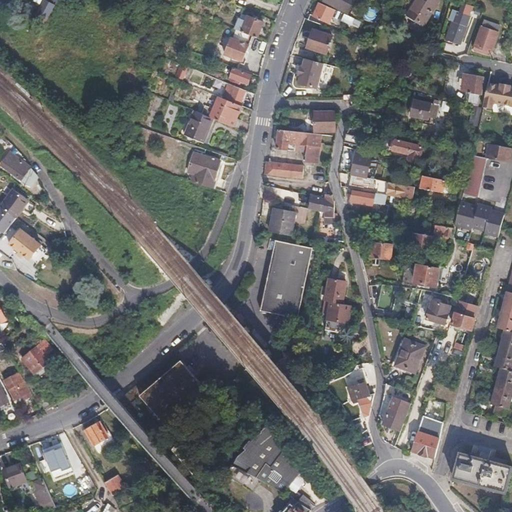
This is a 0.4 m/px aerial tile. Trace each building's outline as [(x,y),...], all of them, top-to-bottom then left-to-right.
[(47,0),(45,0),(37,15),(48,21),(57,5),(47,0)] [(348,12),(354,0),(324,0),(348,12)] [(421,25),(437,2),(434,0),(414,0),(405,15),(421,25)] [(355,19),(320,2),(314,15),(310,13),(309,18),(323,24),(324,20),(330,22),(333,16),(352,25),(355,19)] [(453,21),(459,7),(453,5),(448,19),(453,21)] [(459,51),(473,15),(460,10),(447,46),(459,51)] [(258,39),(263,22),(248,16),(242,32),(253,37),(258,39)] [(492,52),(502,27),(485,21),(475,46),(492,52)] [(327,53),(333,36),(313,29),(308,47),(327,53)] [(243,60),(253,37),(242,32),(239,31),(235,39),(232,38),(226,53),(243,60)] [(319,89),(325,64),(306,58),(304,68),(300,67),(299,75),(301,75),(299,84),(319,89)] [(183,79),(188,67),(181,64),(176,76),(183,79)] [(248,84),(251,75),(234,68),(231,77),(248,84)] [(483,95),(483,77),(465,77),(465,95),(462,102),(479,107),(483,95)] [(243,100),(246,90),(229,83),(223,98),(241,106),(252,110),(253,104),(243,100)] [(489,83),(485,101),(483,107),(493,109),(495,103),(511,107),(511,106),(511,87),(511,88),(511,86),(501,84),(501,85),(489,83)] [(236,119),(241,106),(223,98),(217,96),(212,109),(204,106),(201,113),(214,119),(238,129),(241,121),(236,119)] [(426,120),(430,104),(414,100),(411,116),(426,120)] [(205,142),(214,119),(201,113),(196,111),(187,135),(205,142)] [(336,132),(335,112),(316,113),(316,132),(336,132)] [(319,147),(320,135),(280,131),(278,150),(302,152),(302,145),(319,147)] [(362,147),(364,139),(346,135),(345,143),(362,147)] [(418,163),(422,147),(396,140),(393,150),(410,154),(409,160),(418,163)] [(508,163),(511,148),(491,145),(489,159),(508,163)] [(365,175),(370,154),(359,151),(353,175),(362,177),(363,174),(365,175)] [(23,166),(7,155),(1,164),(16,175),(23,166)] [(481,185),(487,159),(472,155),(467,182),(481,185)] [(204,156),(202,160),(193,157),(188,171),(194,173),(192,179),(214,188),(216,181),(215,180),(220,161),(204,156)] [(303,178),(304,166),(267,162),(265,174),(303,178)] [(440,193),(443,181),(421,176),(418,188),(440,193)] [(478,198),(481,185),(467,182),(463,194),(478,198)] [(413,200),(415,187),(398,184),(396,197),(413,200)] [(15,217),(29,200),(13,189),(1,206),(15,217)] [(380,204),(381,196),(354,191),(353,199),(380,204)] [(331,223),(335,200),(312,195),(309,209),(323,213),(322,221),(331,223)] [(480,228),(486,209),(479,207),(478,209),(464,206),(459,225),(473,229),(473,226),(480,228)] [(290,236),(294,221),(296,214),(275,209),(270,232),(290,236)] [(500,236),(505,217),(492,213),(492,211),(486,209),(480,228),(487,230),(487,232),(500,236)] [(363,223),(365,213),(352,211),(351,220),(363,223)] [(453,237),(455,229),(436,226),(435,234),(453,237)] [(40,245),(21,230),(9,244),(29,259),(40,245)] [(430,250),(433,237),(415,233),(412,246),(430,250)] [(390,262),(392,246),(372,242),(370,259),(390,262)] [(294,320),(301,290),(305,276),(310,250),(277,243),(261,312),(294,320)] [(435,289),(439,271),(417,266),(413,285),(435,289)] [(511,270),(498,331),(504,332),(495,369),(500,371),(496,389),(492,408),(500,410),(498,417),(511,419),(511,412),(510,412),(511,403),(511,270)] [(343,305),(346,283),(330,279),(326,302),(343,305)] [(391,312),(396,287),(385,285),(381,285),(377,309),(391,312)] [(0,325),(11,320),(0,301),(0,300),(0,325)] [(471,330),(477,315),(479,307),(459,301),(456,313),(455,313),(452,324),(471,330)] [(329,315),(327,331),(327,332),(340,334),(345,329),(346,324),(349,324),(351,307),(343,305),(326,302),(324,314),(329,315)] [(445,325),(451,307),(432,302),(431,304),(428,304),(425,316),(427,318),(426,320),(445,325)] [(413,371),(423,346),(403,338),(394,364),(413,371)] [(368,362),(366,349),(358,351),(360,363),(368,362)] [(53,369),(43,352),(24,362),(33,378),(53,369)] [(162,421),(203,388),(194,378),(197,375),(189,365),(186,367),(181,361),(147,389),(150,394),(144,399),(162,421)] [(30,392),(23,379),(10,386),(17,399),(30,392)] [(9,401),(0,383),(0,404),(1,406),(9,401)] [(372,403),(366,397),(371,396),(367,383),(349,389),(353,400),(354,403),(359,402),(364,418),(370,416),(372,403)] [(407,414),(415,394),(386,384),(386,393),(394,395),(384,424),(400,430),(406,414),(407,414)] [(430,431),(435,420),(422,416),(418,426),(430,431)] [(110,437),(101,422),(87,430),(96,445),(101,442),(106,450),(118,443),(113,435),(110,437)] [(435,457),(440,439),(418,431),(412,450),(435,457)] [(280,437),(273,443),(270,440),(262,446),(260,443),(257,446),(250,440),(245,447),(248,450),(236,456),(232,465),(239,469),(284,492),(290,483),(300,474),(306,469),(280,437)] [(73,470),(62,443),(45,450),(55,476),(73,470)] [(510,491),(511,479),(511,464),(461,452),(455,478),(510,491)] [(27,480),(21,463),(5,469),(11,486),(27,480)] [(97,489),(92,481),(90,476),(83,480),(90,492),(97,489)] [(54,499),(44,478),(36,481),(39,489),(36,491),(42,504),(54,499)] [(114,496),(124,490),(120,484),(111,490),(114,496)] [(309,511),(312,510),(299,501),(295,505),(292,503),(283,511),(309,511)]
